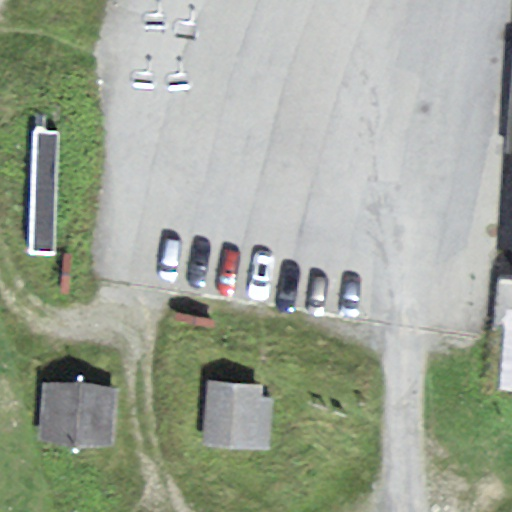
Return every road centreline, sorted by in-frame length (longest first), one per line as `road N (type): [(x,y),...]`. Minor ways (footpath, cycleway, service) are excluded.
road 1 (tertiary): [(465,0),(406,324)]
road 2 (unclassified): [(406,324),(409,511)]
